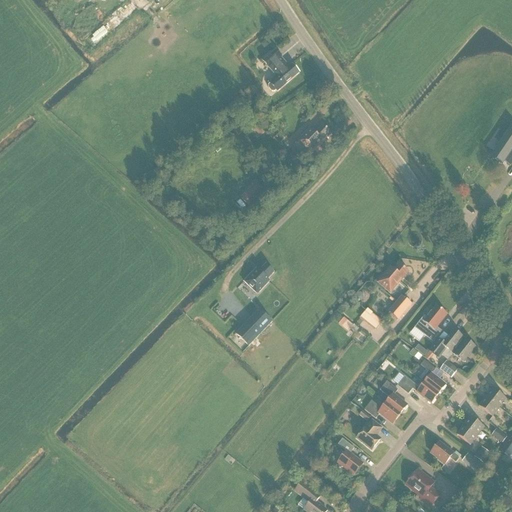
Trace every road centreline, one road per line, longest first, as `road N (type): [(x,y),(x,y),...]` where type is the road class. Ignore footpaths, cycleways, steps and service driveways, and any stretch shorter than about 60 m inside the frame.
road 1 (tertiary): [(279,0),(423,197),(502,349)]
road 2 (track): [(371,126),(231,273),(224,294),(242,317)]
road 3 (residential): [(353,511),(424,416),(439,423),(502,349)]
